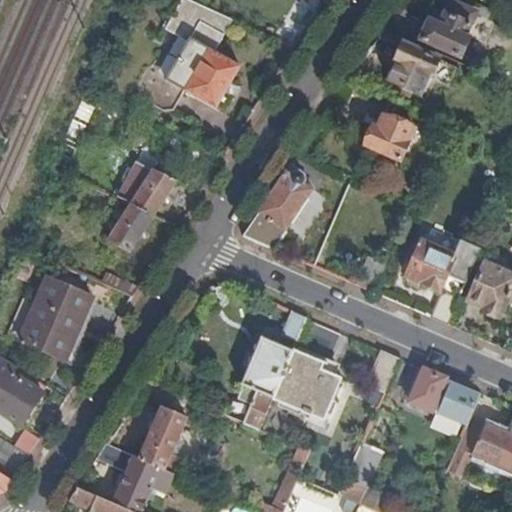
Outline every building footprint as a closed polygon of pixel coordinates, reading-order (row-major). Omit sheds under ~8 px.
[(225,16),(188,0),(184,0),(166,28),(188,42),(171,71),(163,66),(148,70),(141,86),(145,100),(166,112),(174,110),(185,91),(216,108),(240,67),(214,53),(233,20),(225,16)] [(478,14),(446,0),(444,0),(438,12),(437,12),(423,42),(462,60),(471,40),(468,38),(478,14)] [(440,62),(406,48),(391,83),(422,97),(430,79),(432,79),(440,62)] [(414,112),(392,103),(381,130),(374,128),(366,148),(402,163),(416,131),(407,127),(408,125),(410,126),(414,116),(413,114),(414,112)] [(132,206),(155,216),(177,183),(139,164),(117,199),(132,206)] [(63,168),(56,166),(54,171),(60,174),(63,168)] [(60,174),(54,171),(51,178),(57,181),(60,174)] [(292,177),(287,173),(273,195),(245,238),(271,249),(278,239),(269,233),(272,229),(278,232),(308,187),(306,186),(307,183),(306,177),(300,173),(294,175),(292,177)] [(132,252),(155,216),(132,206),(109,241),(132,252)] [(468,285),(483,252),(463,243),(456,258),(424,243),(408,278),(442,293),(449,277),(468,285)] [(378,295),(390,267),(369,258),(357,287),(378,295)] [(328,274),(336,277),(339,269),(331,266),(328,274)] [(511,276),(486,266),(470,304),(485,311),(485,312),(502,319),(511,297),(511,276)] [(66,361),(94,299),(48,279),(21,342),(66,361)] [(442,298),(433,319),(450,327),(461,301),(448,295),(442,298)] [(307,318),(292,312),(283,336),(297,343),(307,318)] [(245,424),(261,431),(273,401),(294,351),(263,339),(243,386),(258,392),(245,424)] [(295,350),(294,351),(273,401),(326,423),(345,379),(325,371),(327,365),(295,350)] [(367,385),(386,394),(401,360),(382,351),(367,385)] [(17,368),(1,357),(0,358),(0,386),(3,389),(0,393),(0,411),(22,427),(43,394),(13,374),(17,368)] [(455,383),(425,370),(411,403),(432,413),(438,400),(473,415),(481,394),(455,383)] [(141,461),(177,476),(183,460),(173,455),(188,419),(165,409),(141,461)] [(470,420),(467,427),(484,434),(487,427),(470,420)] [(475,456),(511,473),(511,435),(511,436),(488,425),(487,427),(484,434),(467,427),(448,473),(465,480),(475,456)] [(350,501),(361,506),(362,506),(384,453),(364,445),(342,497),(350,501)] [(115,506),(128,511),(147,511),(156,492),(170,498),(179,477),(177,476),(141,461),(108,446),(99,460),(129,473),(115,506)] [(267,508),(264,511),(285,511),(300,479),(311,453),(301,449),(275,511),(267,508)] [(0,493),(6,492),(16,477),(21,468),(14,463),(5,477),(0,474),(0,493)] [(79,491),(72,502),(93,511),(92,511),(128,511),(115,506),(79,491)] [(345,511),(358,511),(361,506),(350,501),(345,511)]
